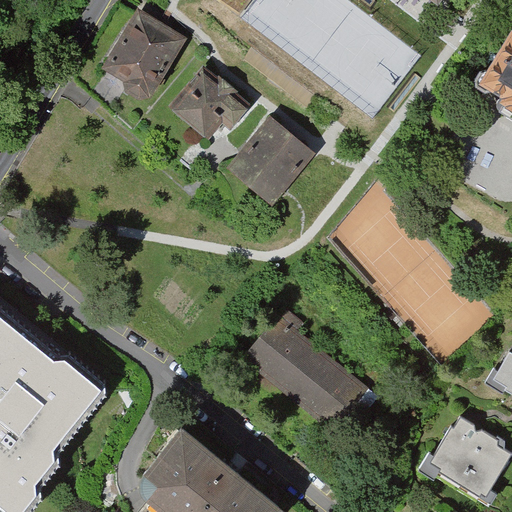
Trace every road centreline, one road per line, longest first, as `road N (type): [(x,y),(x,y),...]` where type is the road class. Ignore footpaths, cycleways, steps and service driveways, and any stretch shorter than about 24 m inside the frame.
road 1 (residential): [(0,250),(338,511)]
road 2 (residential): [(92,0),(0,173)]
